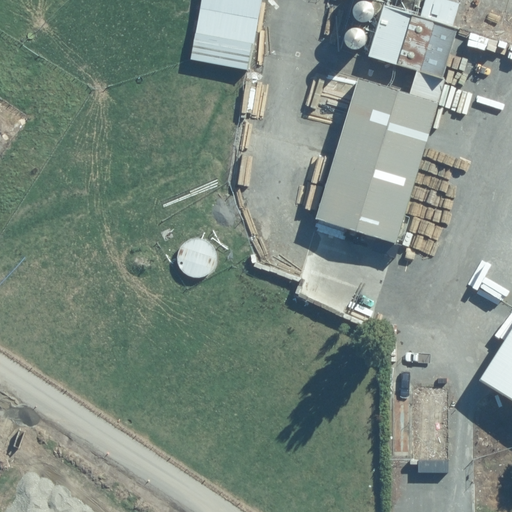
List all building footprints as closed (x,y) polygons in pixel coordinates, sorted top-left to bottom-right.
[(267,0),(208,0),(198,56),(256,66),(267,0)] [(361,50),(374,0),(352,0),(340,44),(361,50)] [(461,19),(379,0),(369,46),(451,64),(461,19)] [(363,69),(324,206),(400,228),(439,91),(363,69)] [(217,255),(216,252),(216,250),(215,248),(214,247),(213,245),(212,244),(210,243),(209,242),(207,241),(206,240),(204,239),(202,238),(201,238),(199,238),(197,237),(195,237),(193,238),(191,238),(190,239),(188,239),(186,240),(185,241),(183,242),(182,243),(181,245),(179,246),(178,247),(178,249),(177,251),(176,253),(176,254),(175,256),(175,258),(175,260),(176,262),(176,263),(176,265),(177,267),(178,268),(179,270),(180,272),(181,273),(182,274),(184,275),(185,276),(187,277),(189,278),(190,279),(192,279),(194,279),(196,280),(198,279),(199,279),(201,279),(203,278),(205,278),(206,277),(208,276),(209,275),(211,274),(212,272),(213,271),(214,269),(215,268),(216,266),(217,264),(217,263),(217,261),(217,259),(217,257),(217,255)] [(511,326),(477,385),(511,406),(511,326)] [(455,382),(416,383),(417,459),(455,458),(455,382)]
